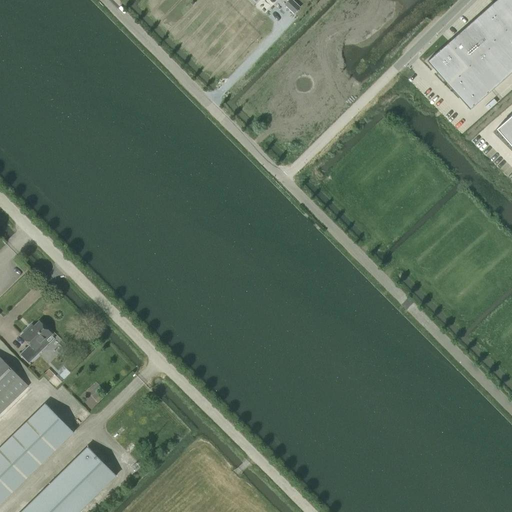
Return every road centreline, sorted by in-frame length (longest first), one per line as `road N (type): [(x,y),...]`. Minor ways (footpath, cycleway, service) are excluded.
road 1 (unclassified): [(309,511),(0,201)]
road 2 (unclassified): [(511,409),(283,178)]
road 3 (unclassified): [(283,178),(465,0)]
road 4 (unclassified): [(283,178),(105,0)]
